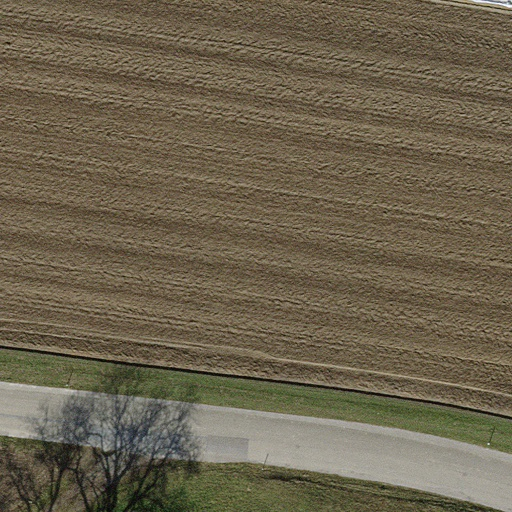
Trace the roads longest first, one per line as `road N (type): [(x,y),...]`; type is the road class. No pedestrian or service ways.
road 1 (tertiary): [(511,461),(329,428),(0,390)]
road 2 (track): [(177,409),(52,511)]
